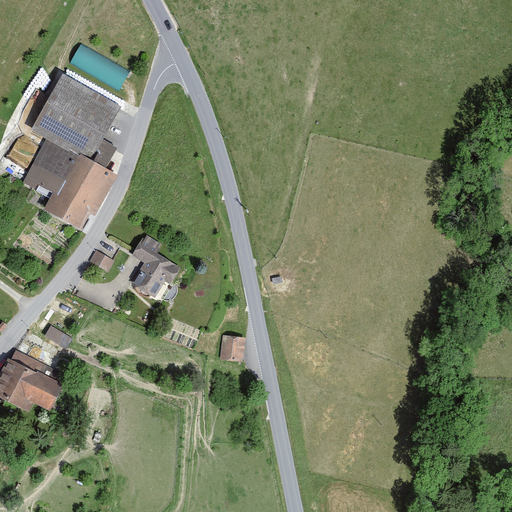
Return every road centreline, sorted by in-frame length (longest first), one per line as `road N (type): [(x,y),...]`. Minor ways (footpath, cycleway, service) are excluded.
road 1 (tertiary): [(294,511),(238,223),(182,57)]
road 2 (tertiary): [(0,353),(109,228),(139,161),(155,85),(182,57)]
